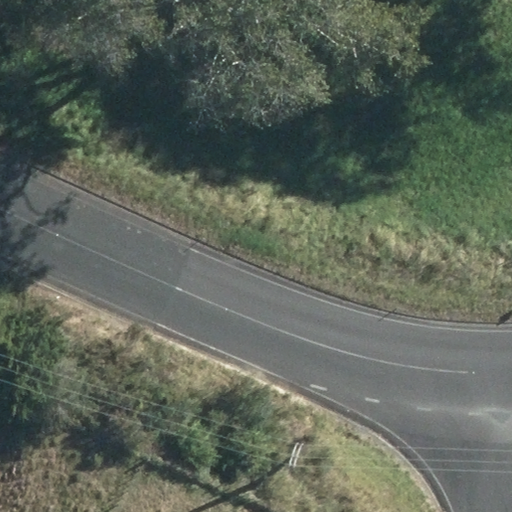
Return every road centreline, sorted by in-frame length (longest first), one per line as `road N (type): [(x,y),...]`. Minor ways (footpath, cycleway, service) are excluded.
road 1 (unclassified): [(0,210),(289,335),(374,359),(508,377)]
road 2 (residential): [(499,511),(508,377)]
